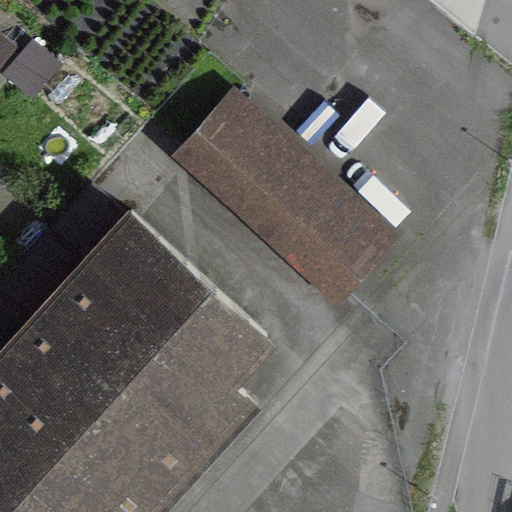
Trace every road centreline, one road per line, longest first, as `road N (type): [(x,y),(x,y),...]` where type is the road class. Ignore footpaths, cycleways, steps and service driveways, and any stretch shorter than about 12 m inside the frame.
road 1 (unknown): [(282,0),(495,177),(511,207)]
road 2 (unknown): [(222,511),(282,423),(292,384),(290,329),(267,282),(228,247)]
